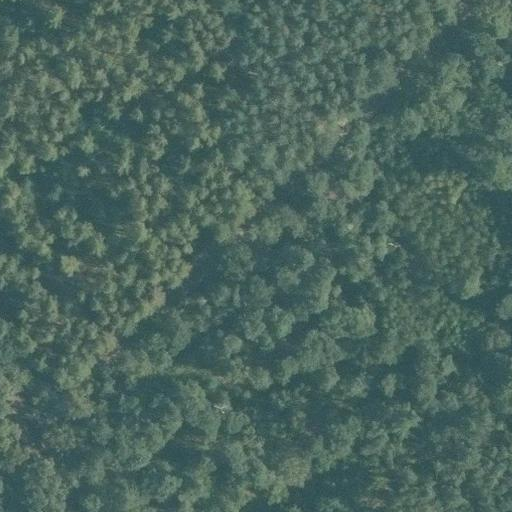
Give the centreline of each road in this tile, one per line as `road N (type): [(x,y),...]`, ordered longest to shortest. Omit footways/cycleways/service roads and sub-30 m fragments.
road 1 (track): [(31,413),(464,0)]
road 2 (track): [(352,511),(511,348)]
road 3 (track): [(0,373),(106,511)]
